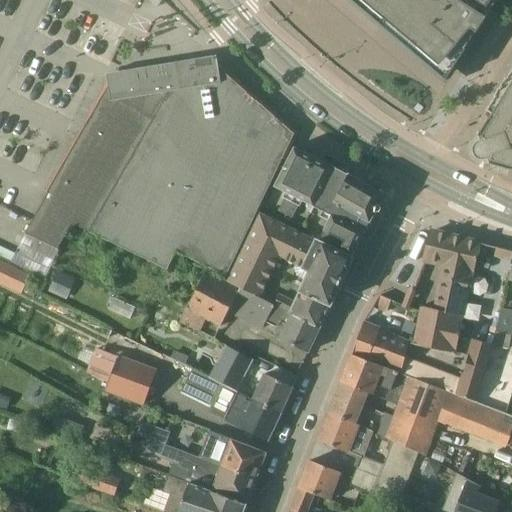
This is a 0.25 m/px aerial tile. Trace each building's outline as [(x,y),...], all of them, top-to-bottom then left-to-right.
[(0,233),(0,265),(41,286),(70,227),(155,270),(239,102),(238,102),(123,0),(6,236),(0,233)] [(346,0),(448,79),(452,71),(463,54),(486,17),(459,0),(346,0)] [(459,0),(486,17),(497,0),(459,0)] [(511,70),(507,78),(506,78),(494,96),(495,97),(487,111),(484,116),(488,118),(478,135),(479,138),(476,140),(474,141),(472,143),(471,145),(470,147),(470,149),(470,152),(471,154),(472,156),(473,158),(475,159),(476,160),(478,161),(480,162),(481,162),(484,162),(486,162),(488,161),(489,164),(511,170),(511,70)] [(334,167),(307,153),(294,147),(273,192),(281,196),(279,200),(281,201),(276,213),(289,219),(295,208),(296,209),(298,204),(318,214),(316,219),(324,223),(318,235),(339,245),(337,250),(353,258),(367,229),(362,227),(365,220),(370,223),(378,207),(381,207),(383,203),(381,200),(384,194),(348,173),(348,174),(334,167)] [(285,312),(320,328),(353,258),(337,250),(262,213),(261,216),(260,216),(228,283),(259,299),(279,258),(296,266),(294,270),(297,277),(301,279),(285,312)] [(447,265),(437,310),(461,316),(479,244),(479,243),(450,235),(433,231),(424,259),(447,265)] [(288,325),(281,339),(309,352),(320,328),(285,312),(259,299),(228,283),(206,271),(180,322),(215,339),(229,311),(264,328),(267,322),(276,327),(280,325),(282,322),(288,325)] [(77,280),(59,272),(49,293),(67,301),(77,280)] [(381,295),(373,307),(386,313),(391,300),(381,295)] [(499,307),(494,332),(490,348),(507,352),(510,336),(511,336),(511,303),(503,301),(502,308),(499,307)] [(421,308),(414,344),(454,353),(454,352),(461,316),(437,310),(435,310),(435,309),(421,306),(420,306),(420,307),(421,308)] [(363,324),(352,355),(398,372),(410,341),(363,324)] [(457,395),(476,400),(490,347),(470,342),(457,395)] [(228,346),(220,362),(212,378),(240,392),(256,360),(228,346)] [(106,390),(143,404),(150,388),(156,372),(99,349),(89,373),(109,383),(106,390)] [(398,372),(352,355),(340,383),(367,393),(372,395),(377,384),(390,390),(386,400),(399,405),(410,377),(398,372)] [(212,378),(193,369),(181,391),(210,406),(208,412),(226,420),(267,441),(281,413),(254,399),(240,392),(212,378)] [(265,374),(254,399),(281,413),(293,387),(265,374)] [(449,392),(410,377),(399,405),(394,416),(386,438),(392,441),(417,454),(423,456),(439,418),(449,392)] [(367,393),(340,383),(330,411),(370,430),(373,422),(358,416),(367,393)] [(449,392),(439,418),(506,444),(511,429),(511,416),(457,395),(449,392)] [(372,431),(370,430),(330,411),(318,441),(348,452),(349,451),(362,456),(372,431)] [(377,434),(386,438),(394,416),(385,413),(377,434)] [(79,442),(84,427),(57,416),(51,431),(79,442)] [(142,421),(137,434),(150,439),(166,445),(171,432),(142,421)] [(266,453),(210,431),(199,457),(256,478),(266,453)] [(150,439),(145,451),(174,462),(173,464),(187,469),(182,480),(246,503),(256,478),(199,457),(199,458),(166,445),(150,439)] [(412,466),(417,454),(392,441),(386,456),(412,466)] [(378,476),(382,468),(383,465),(360,456),(356,467),(378,476)] [(407,479),(412,466),(386,456),(383,465),(382,468),(407,479)] [(329,500),(340,472),(310,461),(299,489),(315,495),(329,500)] [(103,492),(109,475),(86,467),(80,484),(103,492)] [(378,476),(356,467),(349,485),(372,494),(377,481),(378,476)] [(377,481),(402,491),(407,479),(382,468),(378,476),(377,481)] [(242,511),(246,503),(182,480),(169,475),(163,489),(172,493),(164,511),(242,511)] [(372,494),(398,504),(402,491),(377,481),(372,494)] [(479,494),(481,488),(466,482),(455,511),(496,511),(500,502),(479,494)] [(309,511),(315,495),(299,489),(290,511),(309,511)]
